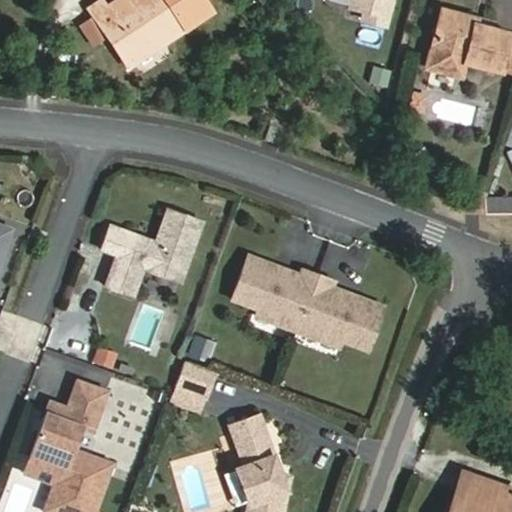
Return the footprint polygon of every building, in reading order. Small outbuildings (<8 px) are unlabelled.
[(97,0),(87,7),(126,68),(209,14),(199,0),(126,0),(134,11),(118,21),(104,0),(97,0)] [(361,18),(384,24),(389,0),(350,0),(349,6),(363,10),(361,18)] [(498,72),(508,32),(474,23),(476,17),(440,7),(430,47),(426,61),(430,69),(453,75),(461,70),(463,62),(498,72)] [(511,32),(508,32),(498,72),(511,75),(511,32)] [(387,87),(391,68),(373,64),(369,83),(387,87)] [(263,138),(279,144),(284,130),(269,124),(263,138)] [(421,150),(412,158),(432,181),(441,173),(421,150)] [(0,187),(3,180),(0,179),(0,266),(2,267),(16,226),(0,220),(0,187)] [(177,281),(197,219),(163,208),(152,242),(106,227),(98,250),(114,255),(121,258),(119,263),(112,261),(103,287),(131,296),(140,268),(177,281)] [(121,258),(114,255),(112,261),(119,263),(121,258)] [(273,265),(244,255),(229,298),(253,307),(276,315),(273,322),(293,329),(314,273),(299,268),(297,274),(285,269),(280,272),(275,270),(273,265)] [(331,279),(314,273),(293,329),(315,337),(318,330),(340,338),(365,347),(381,304),(353,294),(348,296),(343,295),(340,289),(328,285),(331,279)] [(276,315),(253,307),(251,314),(273,322),(276,315)] [(340,338),(318,330),(315,337),(337,345),(340,338)] [(187,356),(209,361),(215,339),(192,334),(187,356)] [(103,343),(97,359),(113,365),(119,349),(103,343)] [(182,359),(172,387),(201,397),(211,370),(182,359)] [(50,511),(94,511),(113,462),(74,447),(82,425),(94,429),(108,389),(78,378),(68,405),(50,399),(30,454),(64,467),(48,511),(50,511)] [(201,397),(172,387),(167,401),(196,411),(201,397)] [(255,414),(227,424),(242,464),(255,498),(247,501),(246,501),(243,511),(278,511),(286,475),(277,473),(255,414)] [(48,511),(64,467),(30,454),(24,471),(54,482),(44,509),(48,511)] [(460,473),(446,511),(456,511),(469,476),(460,473)] [(456,511),(510,511),(511,508),(511,491),(469,476),(456,511)]
